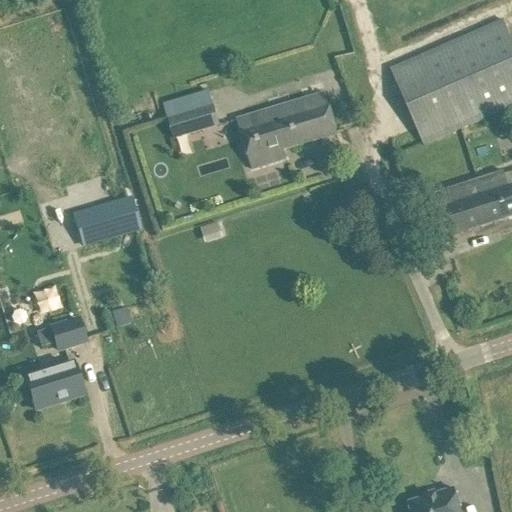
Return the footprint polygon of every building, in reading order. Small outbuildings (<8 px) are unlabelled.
[(511,40),(503,20),(391,69),(425,145),(508,108),(511,106),(511,40)] [(338,134),(332,115),(325,94),(237,120),(247,151),(253,170),(287,159),(284,150),(338,134)] [(197,110),(168,119),(175,140),(190,136),(204,132),(197,110)] [(452,209),(433,216),(441,239),(511,216),(511,185),(509,187),(505,173),(503,167),(444,186),(452,209)] [(84,247),(142,230),(132,198),(74,214),(84,247)] [(206,243),(223,238),(218,224),(202,230),(206,243)] [(125,310),(113,314),(117,328),(130,324),(125,310)] [(77,319),(50,328),(36,333),(41,347),(56,343),(58,351),(85,342),(77,319)] [(26,378),(36,410),(83,395),(73,363),(26,378)] [(411,511),(461,511),(454,489),(408,503),(411,511)]
